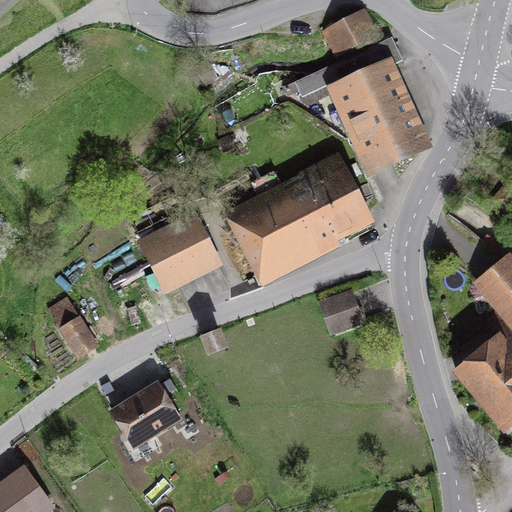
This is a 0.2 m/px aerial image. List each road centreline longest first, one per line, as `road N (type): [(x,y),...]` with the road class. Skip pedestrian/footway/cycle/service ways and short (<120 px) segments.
road 1 (residential): [(0,440),(61,392),(148,342),(406,245)]
road 2 (tertiary): [(460,511),(408,303),(406,245)]
road 3 (tertiary): [(406,245),(420,199),(462,124),(476,72)]
road 4 (tertiary): [(134,0),(161,24),(195,32),(306,0)]
road 5 (residential): [(0,66),(53,30),(125,0)]
